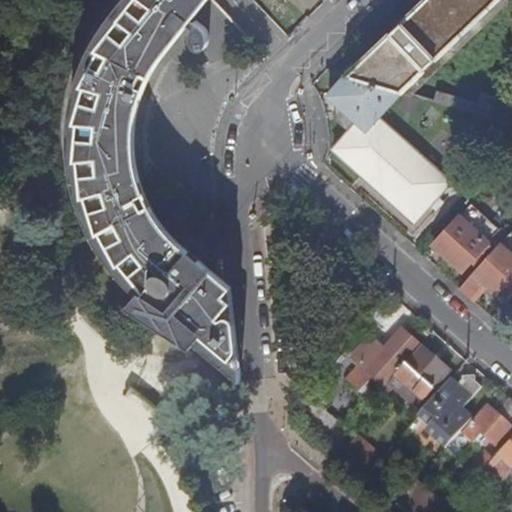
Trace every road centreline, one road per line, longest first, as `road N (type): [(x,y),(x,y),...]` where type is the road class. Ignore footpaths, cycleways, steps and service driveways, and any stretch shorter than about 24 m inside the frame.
road 1 (residential): [(252,127),(511,362)]
road 2 (residential): [(261,435),(237,208),(252,127)]
road 3 (residential): [(252,127),(281,78),(364,0)]
